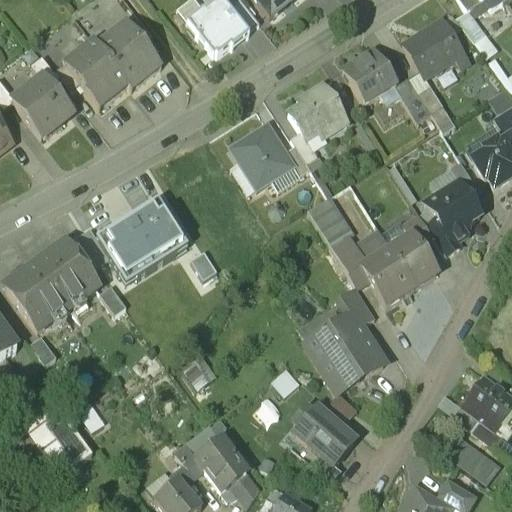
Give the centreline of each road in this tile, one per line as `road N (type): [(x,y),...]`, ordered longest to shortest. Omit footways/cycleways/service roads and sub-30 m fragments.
road 1 (residential): [(0,225),(213,110),(389,0)]
road 2 (residential): [(359,511),(511,236)]
road 3 (track): [(131,0),(213,110)]
